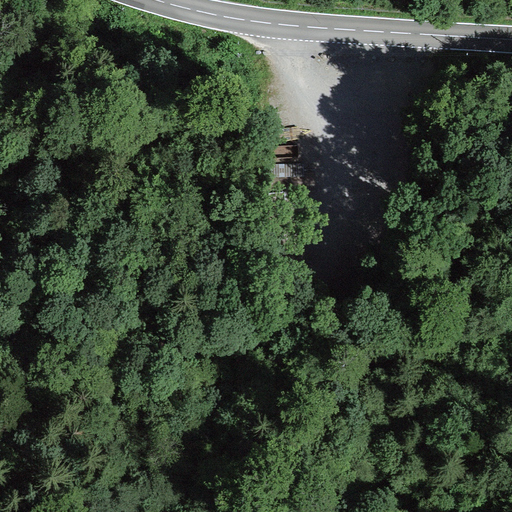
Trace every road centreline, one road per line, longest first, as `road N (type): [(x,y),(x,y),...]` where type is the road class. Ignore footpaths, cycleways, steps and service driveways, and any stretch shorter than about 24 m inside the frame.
road 1 (track): [(331,26),(330,276),(274,334),(224,346),(90,355),(0,339)]
road 2 (tertiary): [(172,0),(294,23),(511,36)]
road 3 (track): [(511,263),(405,286),(330,276)]
